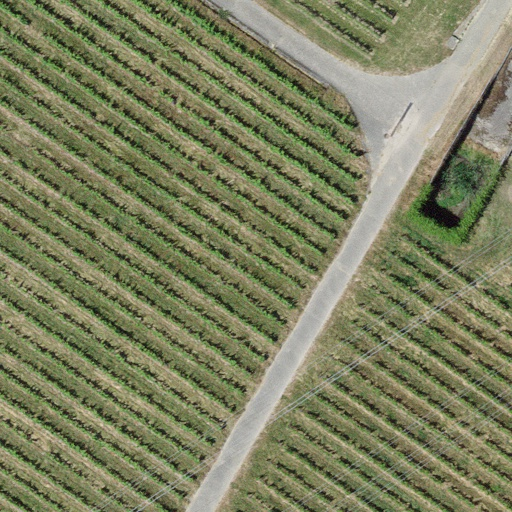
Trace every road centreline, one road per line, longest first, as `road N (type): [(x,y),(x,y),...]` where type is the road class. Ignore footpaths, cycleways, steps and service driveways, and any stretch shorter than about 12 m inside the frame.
road 1 (track): [(448,0),(365,129),(151,511)]
road 2 (track): [(365,129),(248,69)]
